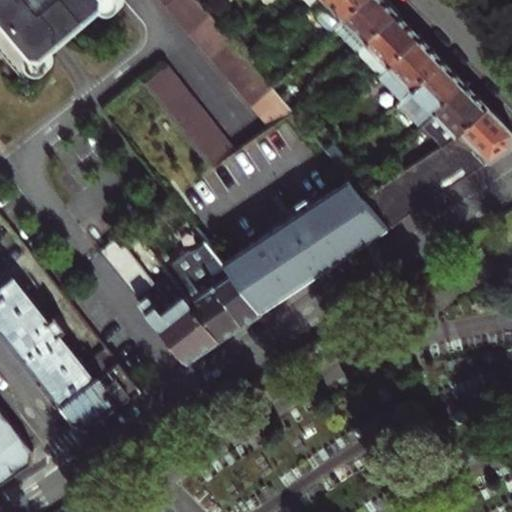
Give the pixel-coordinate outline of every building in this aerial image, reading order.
[(0,0),(0,53),(18,75),(105,2),(105,0),(0,0)] [(208,13),(197,0),(169,0),(164,5),(164,6),(175,18),(182,26),(185,30),(186,31),(208,13)] [(336,28),(345,19),(365,0),(314,0),(312,3),(321,13),(321,16),(322,19),(325,22),(327,23),(330,24),(333,25),(336,28)] [(365,0),(345,19),(368,42),(399,13),(388,1),(387,0),(365,0)] [(208,56),(229,37),(208,13),(186,31),(195,41),(206,53),(208,56)] [(376,51),(391,66),(422,36),(411,24),(399,13),(368,42),(358,51),(367,60),(376,51)] [(345,19),(336,28),(358,51),(368,42),(345,19)] [(381,75),(403,99),(444,59),(434,48),(422,36),(391,66),(381,75)] [(229,81),(251,62),(241,51),(229,37),(208,56),(216,65),(226,77),(229,81)] [(241,51),(251,62),(258,55),(248,44),(241,51)] [(376,51),(367,60),(381,75),(391,66),(376,51)] [(251,62),(262,76),(270,69),(258,55),(251,62)] [(412,111),(423,124),(467,82),(454,69),(444,59),(403,99),(397,104),(408,115),(412,111)] [(246,100),(251,106),(272,88),(262,76),(251,62),(229,81),(236,89),(246,100)] [(173,116),(187,133),(200,151),(214,168),(238,151),(227,138),(217,126),(207,113),(197,101),(186,89),(177,77),(167,65),(146,82),(159,99),(173,116)] [(423,124),(444,146),(459,136),(490,106),(477,93),(467,82),(423,124)] [(285,91),(278,84),(273,89),(279,96),(285,91)] [(256,112),(270,128),(292,112),(279,96),(273,89),(272,88),(251,106),(256,112)] [(292,112),(300,121),(307,115),(298,106),(292,112)] [(490,106),(459,136),(485,164),(494,157),(511,145),(511,128),(500,116),(490,106)] [(444,146),(441,149),(466,176),(479,167),(485,164),(459,136),(444,146)] [(422,160),(447,189),(460,180),(466,176),(441,149),(422,160)] [(363,180),(342,157),(336,163),(349,178),(356,186),(363,180)] [(404,172),(429,201),(447,189),(422,160),(404,172)] [(429,201),(404,172),(385,184),(412,212),(429,201)] [(337,262),(391,227),(366,197),(356,186),(349,178),(225,262),(264,310),(337,262)] [(366,197),(391,227),(412,212),(385,184),(366,197)] [(197,245),(189,250),(246,322),(264,310),(225,262),(210,243),(205,237),(197,245)] [(174,278),(182,289),(222,338),(238,327),(246,322),(189,250),(167,269),(174,278)] [(63,282),(70,277),(66,271),(59,276),(63,282)] [(17,279),(0,291),(0,325),(26,359),(55,396),(65,408),(98,382),(86,366),(63,337),(69,333),(58,319),(56,321),(53,324),(17,279)] [(167,301),(205,349),(209,347),(222,338),(182,289),(167,301)] [(205,349),(167,301),(162,305),(153,294),(143,302),(189,360),(199,353),(205,349)] [(107,348),(86,366),(98,382),(120,365),(107,348)] [(90,430),(91,425),(141,391),(120,365),(98,382),(65,408),(76,421),(75,426),(90,430)] [(15,426),(0,407),(0,485),(34,463),(35,450),(15,426)]
